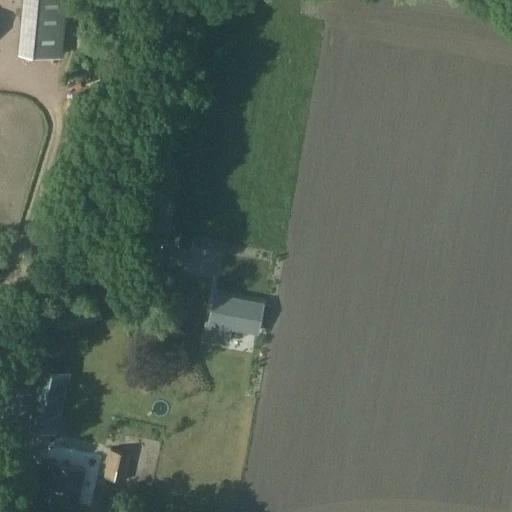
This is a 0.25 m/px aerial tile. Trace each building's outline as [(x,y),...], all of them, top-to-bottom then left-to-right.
[(23,0),(19,52),(59,55),(63,0),(23,0)] [(237,349),(252,352),(258,324),(212,315),(207,343),(204,358),(222,362),(225,346),(232,348),(232,349),(237,350),(237,349)] [(56,434),(70,372),(34,365),(20,426),(56,434)] [(109,450),(104,476),(125,481),(130,454),(109,450)] [(40,501),(74,508),(83,470),(45,461),(41,477),(46,478),(40,501)]
